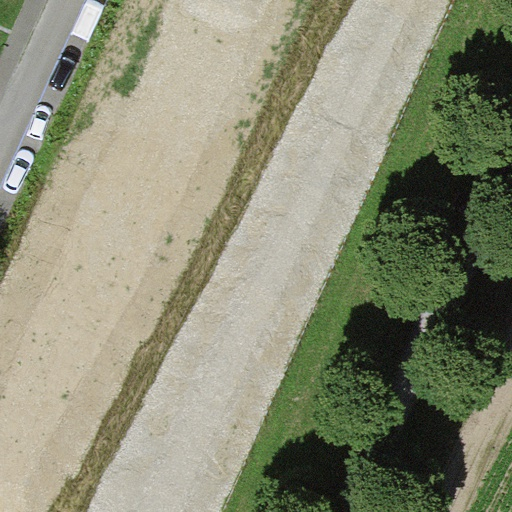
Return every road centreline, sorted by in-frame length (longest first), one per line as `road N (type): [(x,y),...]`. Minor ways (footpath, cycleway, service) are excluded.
road 1 (track): [(342,511),(511,131)]
road 2 (residential): [(63,0),(0,141)]
